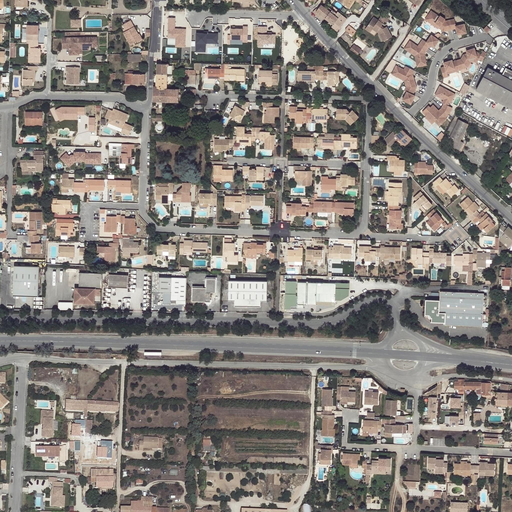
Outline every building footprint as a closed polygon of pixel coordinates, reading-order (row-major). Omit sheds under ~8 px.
[(17,0),(17,9),(30,9),(29,0),(17,0)] [(321,4),(316,10),(315,9),(313,12),(322,22),(325,18),(330,11),(324,7),(321,4)] [(426,19),(449,33),(452,27),(453,28),(457,22),(441,13),(441,14),(432,9),(426,19)] [(333,11),(331,10),(330,11),(325,18),(329,21),(333,24),(337,18),(332,13),(333,11)] [(337,31),(347,19),(337,11),(336,13),(333,11),(332,13),(337,18),(333,24),(332,26),(337,31)] [(382,14),(375,23),(371,20),(366,27),(370,30),(372,29),(376,32),(378,33),(382,41),(391,36),(386,26),(382,28),(380,26),(384,21),(386,23),(389,18),(382,14)] [(169,16),(169,45),(187,45),(187,27),(176,27),(176,16),(169,16)] [(123,32),(127,39),(130,37),(134,43),(143,38),(139,32),(138,33),(131,19),(123,24),(126,30),(123,32)] [(458,34),(468,32),(467,22),(456,24),(458,34)] [(30,43),(38,43),(38,39),(36,39),(36,33),(38,33),(39,24),(27,24),(27,39),(30,39),(30,43)] [(244,27),(231,27),(231,34),(228,34),(228,43),(232,43),(232,38),(244,38),(244,41),(249,41),(249,25),(244,25),(244,27)] [(259,47),(276,47),(276,32),(268,33),(268,25),(259,25),(259,47)] [(346,30),(353,35),(356,31),(349,25),(346,30)] [(207,51),(207,42),(219,42),(219,32),(196,32),(197,51),(207,51)] [(405,48),(416,55),(418,66),(428,65),(426,53),(430,46),(437,45),(441,38),(432,33),(428,41),(423,38),(419,44),(410,39),(405,48)] [(69,40),(62,40),(62,49),(69,49),(69,55),(79,55),(79,54),(79,47),(89,47),(97,47),(96,38),(69,38),(69,40)] [(357,46),(354,42),(353,42),(349,46),(352,50),(357,46)] [(38,47),(38,43),(30,43),(29,47),(31,47),(31,52),(29,52),(29,61),(40,61),(41,47),(38,47)] [(468,54),(444,61),(445,65),(441,66),(445,77),(450,75),(448,71),(487,60),(484,51),(478,52),(476,46),(467,49),(468,54)] [(157,63),(157,74),(167,74),(167,65),(168,65),(168,64),(167,63),(166,63),(166,64),(157,63)] [(224,64),(220,64),(220,68),(205,68),(205,74),(208,74),(208,78),(220,78),(220,77),(224,77),(224,64)] [(224,77),(224,80),(229,80),(229,78),(234,78),(236,78),(236,80),(245,80),(245,69),(229,69),(229,64),(224,64),(224,77)] [(397,64),(392,74),(408,80),(404,89),(407,91),(403,99),(412,103),(421,83),(413,79),(417,70),(406,65),(405,67),(397,64)] [(319,71),(319,65),(313,65),(313,71),(298,71),(298,80),(315,80),(315,79),(319,79),(319,71)] [(38,69),(38,66),(29,66),(29,69),(24,69),(24,84),(33,85),(33,82),(33,78),(36,78),(36,69),(38,69)] [(68,72),(68,84),(79,85),(79,75),(79,68),(66,67),(65,72),(66,72),(68,72)] [(476,90),(511,109),(511,70),(505,67),(501,74),(488,67),(476,90)] [(272,81),(272,84),(277,84),(277,74),(272,73),(272,71),(272,70),(260,70),(259,81),(266,81),(272,81)] [(339,71),(327,71),(327,79),(327,85),(335,85),(335,83),(338,82),(339,71)] [(125,74),(125,79),(125,84),(145,84),(144,74),(133,74),(125,74)] [(167,74),(157,74),(157,86),(158,86),(158,88),(166,88),(167,74)] [(190,83),(195,83),(195,79),(190,79),(190,74),(189,74),(186,74),(185,83),(190,83)] [(461,92),(466,94),(470,84),(465,82),(461,92)] [(451,106),(457,92),(440,84),(436,94),(445,99),(441,109),(428,103),(424,113),(427,114),(425,118),(443,126),(453,107),(451,106)] [(157,86),(154,86),(153,101),(166,101),(166,89),(158,89),(158,88),(158,86),(157,86)] [(168,89),(166,89),(166,101),(179,101),(180,89),(168,89)] [(249,102),(242,102),(242,109),(235,105),(229,115),(240,121),(245,111),(245,107),(248,107),(249,102)] [(279,114),(279,107),(273,107),(273,102),(263,102),(263,107),(267,107),(267,114),(264,113),(264,123),(275,123),(275,116),(279,116),(279,114)] [(303,120),(306,121),(306,119),(306,112),(306,109),(299,109),(299,111),(297,111),(297,109),(297,107),(289,107),(289,118),(296,118),(296,120),(303,120)] [(346,115),(346,118),(351,124),(359,117),(352,110),(349,112),(347,109),(336,108),(337,118),(342,118),(342,115),(346,115)] [(327,116),(328,109),(312,109),(312,112),(312,119),(318,119),(327,119),(327,116)] [(31,122),(42,122),(42,110),(25,110),(25,121),(31,121),(31,122)] [(92,121),(100,121),(100,116),(79,116),(79,111),(60,110),(60,114),(53,114),(53,120),(51,120),(51,128),(67,128),(78,128),(92,129),(92,121)] [(110,120),(109,123),(124,128),(122,132),(130,135),(134,126),(126,123),(129,115),(120,111),(119,113),(113,111),(109,110),(106,118),(110,120)] [(468,124),(456,118),(447,135),(449,136),(446,140),(448,141),(447,143),(459,150),(462,143),(459,141),(468,124)] [(511,127),(506,125),(503,132),(511,136),(511,133),(511,127)] [(255,127),(251,127),(251,134),(244,133),(244,127),(236,126),(236,142),(241,143),(248,144),(248,145),(252,145),(252,140),(252,136),(255,136),(255,127)] [(260,131),(260,127),(255,127),(255,136),(255,138),(259,138),(265,138),(265,141),(264,149),(272,149),(273,149),(273,145),(274,135),(269,134),(270,132),(260,131)] [(412,138),(401,128),(396,134),(394,132),(385,140),(387,142),(391,146),(397,141),(401,144),(403,143),(405,145),(412,138)] [(333,149),(337,149),(338,139),(334,139),(334,136),(334,133),(327,133),(326,132),(325,136),(319,136),(318,146),(324,146),(327,144),(333,145),(333,149)] [(350,137),(351,133),(341,133),(341,136),(341,139),(338,139),(337,149),(342,149),(342,145),(348,146),(350,147),(356,148),(357,138),(350,137)] [(301,147),(313,148),(314,137),(293,136),(293,147),(301,147)] [(229,147),(232,147),(233,139),(214,139),(214,150),(223,150),(229,150),(229,147)] [(134,151),(134,147),(122,147),(121,160),(120,160),(120,166),(132,167),(132,163),(132,162),(131,162),(132,151),(134,151)] [(30,169),(30,170),(42,171),(43,154),(40,154),(40,150),(33,150),(33,159),(31,159),(30,161),(28,161),(27,159),(20,159),(20,164),(22,164),(21,170),(27,170),(27,169),(30,169)] [(395,155),(387,155),(387,159),(390,160),(390,171),(394,171),(404,171),(404,160),(399,159),(395,159),(395,155)] [(85,156),(75,156),(75,159),(71,159),(70,160),(66,156),(61,162),(67,169),(72,163),(73,165),(85,165),(85,157),(85,156)] [(101,157),(85,157),(85,165),(85,167),(101,167),(101,157)] [(418,173),(432,174),(432,165),(425,164),(426,162),(418,161),(418,163),(415,163),(414,172),(418,172),(418,173)] [(223,165),(214,165),(214,177),(221,177),(221,180),(233,180),(233,170),(222,170),(223,165)] [(243,166),(243,174),(242,180),(245,180),(245,175),(249,175),(249,180),(256,180),(256,177),(260,177),(264,177),(264,167),(257,167),(257,169),(255,169),(255,168),(250,168),(250,166),(248,166),(243,166)] [(305,171),(305,166),(303,166),(293,166),(293,170),(295,170),(295,178),(303,178),(303,181),(302,186),(311,186),(312,171),(305,171)] [(336,178),(336,186),(340,186),(348,186),(348,184),(355,185),(355,174),(340,174),(340,175),(340,178),(336,178)] [(62,177),(62,182),(62,192),(69,192),(74,192),(74,195),(85,196),(86,192),(86,186),(86,183),(83,183),(83,186),(74,186),(75,183),(69,183),(69,177),(62,177)] [(439,177),(432,183),(435,186),(437,184),(444,192),(446,191),(451,196),(458,190),(453,184),(452,186),(445,178),(442,180),(439,177)] [(331,189),(336,189),(336,186),(336,178),(328,178),(322,178),(321,189),(331,189)] [(389,199),(388,205),(398,205),(398,195),(401,195),(402,181),(389,181),(389,190),(392,190),(391,194),(389,194),(389,199)] [(104,184),(86,183),(86,186),(86,192),(88,192),(88,193),(96,193),(104,194),(104,184)] [(173,183),(155,183),(155,199),(160,199),(165,204),(168,204),(168,201),(168,194),(173,194),(173,185),(173,183)] [(191,189),(191,183),(182,183),(182,187),(176,192),(176,194),(173,194),(172,201),(172,202),(176,202),(176,200),(181,200),(181,202),(191,202),(191,195),(189,195),(189,188),(191,189)] [(108,184),(108,191),(112,191),(112,189),(116,189),(116,194),(121,195),(121,196),(131,196),(131,184),(108,184)] [(437,184),(435,186),(442,194),(444,192),(437,184)] [(200,192),(200,202),(209,202),(212,202),(212,204),(217,204),(217,193),(217,190),(213,190),(213,193),(200,192)] [(416,202),(420,207),(424,211),(432,205),(420,192),(414,197),(416,201),(416,202)] [(246,195),(246,198),(245,209),(250,209),(250,206),(255,206),(263,206),(264,206),(264,196),(250,195),(246,195)] [(245,209),(246,198),(242,198),(242,196),(225,196),(224,207),(233,207),(233,205),(236,205),(236,207),(235,211),(241,211),(241,208),(245,209)] [(468,217),(471,221),(472,220),(479,214),(476,210),(479,208),(473,201),(472,202),(467,197),(458,204),(464,210),(465,209),(470,215),(468,217)] [(314,212),(317,212),(332,212),(332,211),(332,202),(314,201),(314,203),(314,212)] [(296,213),(301,213),(306,213),(306,212),(306,206),(301,206),(302,203),(286,202),(286,211),(292,212),(296,212),(296,213)] [(336,202),(335,212),(343,212),(349,218),(354,214),(354,202),(336,202)] [(64,210),(67,211),(71,211),(71,203),(54,203),(53,214),(58,214),(60,217),(64,217),(64,210)] [(399,209),(399,205),(398,205),(388,205),(388,209),(390,209),(390,214),(392,214),(392,217),(401,217),(401,209),(399,209)] [(442,218),(433,209),(426,215),(429,218),(430,217),(431,218),(433,220),(428,225),(434,231),(440,226),(439,225),(437,222),(441,219),(442,218)] [(42,211),(30,211),(30,228),(37,228),(42,228),(42,211)] [(482,216),(480,213),(479,214),(472,220),(475,223),(478,220),(480,222),(485,227),(483,228),(487,232),(493,226),(490,223),(492,220),(485,213),(482,216)] [(122,218),(122,216),(117,216),(117,218),(108,218),(108,225),(107,233),(117,234),(117,223),(122,224),(122,218)] [(401,223),(401,217),(392,217),(390,217),(390,223),(395,223),(395,228),(403,228),(403,223),(401,223)] [(122,224),(122,226),(125,226),(125,236),(135,237),(136,228),(136,221),(126,220),(126,218),(122,218),(122,224)] [(61,237),(69,238),(75,238),(75,233),(73,233),(73,231),(74,231),(74,225),(57,225),(57,237),(61,237)] [(511,228),(509,226),(506,229),(504,231),(500,229),(501,235),(500,238),(509,246),(511,244),(511,228)] [(36,231),(29,231),(28,231),(28,236),(29,236),(29,244),(31,244),(31,249),(31,254),(40,254),(41,245),(39,245),(39,237),(36,236),(36,231)] [(131,244),(131,240),(124,240),(124,244),(124,254),(132,254),(140,254),(140,244),(131,244)] [(184,243),(180,243),(179,254),(184,255),(184,252),(184,250),(192,250),(192,252),(207,252),(208,242),(193,242),(193,240),(184,240),(184,241),(184,243)] [(251,244),(243,243),(243,254),(248,254),(248,253),(257,253),(257,252),(260,252),(260,253),(265,254),(266,242),(251,242),(251,244)] [(228,261),(239,261),(239,255),(235,254),(235,243),(225,243),(224,256),(228,256),(228,261)] [(168,254),(175,254),(176,244),(171,244),(169,244),(157,244),(157,254),(168,254)] [(116,249),(119,249),(119,245),(112,245),(112,248),(110,248),(99,248),(98,254),(105,254),(107,255),(107,262),(115,263),(116,249)] [(334,248),(329,248),(329,258),(334,258),(334,256),(341,256),(341,259),(351,259),(352,248),(344,248),(342,248),(342,246),(334,245),(334,248)] [(380,256),(381,247),(376,247),(376,250),(372,250),(372,247),(372,246),(360,246),(360,256),(365,256),(364,260),(372,261),(373,259),(376,259),(376,256),(380,256)] [(380,258),(380,261),(385,261),(386,258),(389,258),(391,257),(395,257),(397,258),(401,258),(401,247),(393,247),(393,248),(390,248),(390,247),(381,246),(381,247),(380,256),(380,258)] [(66,258),(76,258),(76,248),(61,247),(60,258),(66,258)] [(302,261),(303,247),(299,247),(299,249),(288,249),(287,261),(295,261),(302,261)] [(429,257),(429,252),(425,252),(425,256),(422,256),(422,252),(422,248),(412,247),(411,259),(416,259),(416,262),(428,263),(429,257)] [(433,248),(429,248),(429,252),(429,257),(433,257),(433,262),(446,262),(446,265),(451,265),(451,255),(447,255),(447,252),(433,252),(433,248)] [(322,261),(323,261),(323,250),(318,250),(314,250),(307,250),(306,260),(312,260),(322,261)] [(477,250),(473,250),(472,254),(472,258),(472,259),(472,267),(476,267),(485,268),(486,260),(491,260),(491,252),(486,252),(486,253),(477,252),(477,250)] [(472,259),(472,258),(469,258),(469,256),(462,255),(455,255),(455,266),(463,266),(468,266),(468,268),(472,268),(472,267),(472,259)] [(15,295),(39,296),(40,266),(15,265),(15,295)] [(502,271),(502,284),(511,284),(511,267),(505,267),(505,271),(502,271)] [(95,288),(102,288),(103,272),(80,271),(78,298),(83,298),(88,298),(89,298),(94,299),(95,288)] [(109,286),(128,288),(129,275),(110,273),(109,286)] [(186,300),(186,277),(158,277),(158,292),(163,292),(163,303),(177,304),(177,300),(186,300)] [(210,292),(211,279),(206,279),(206,287),(192,287),(192,300),(210,301),(210,292)] [(235,305),(250,306),(251,280),(229,279),(229,299),(235,300),(235,305)] [(251,280),(250,306),(261,306),(261,300),(267,301),(268,280),(251,280)] [(296,304),(297,294),(295,294),(296,281),(285,280),(284,307),(303,307),(303,304),(296,304)] [(316,298),(334,299),(335,282),(297,281),(297,294),(296,304),(303,304),(303,301),(315,302),(315,301),(316,298)] [(334,299),(334,302),(349,293),(349,282),(335,282),(334,299)] [(440,314),(483,315),(484,293),(440,293),(440,301),(440,314)] [(483,327),(483,315),(440,314),(440,301),(426,301),(425,316),(432,316),(432,323),(446,324),(446,326),(483,327)] [(477,389),(476,393),(482,393),(491,393),(491,382),(482,382),(474,381),(474,389),(477,389)] [(356,394),(350,394),(342,393),(342,388),(338,388),(337,401),(342,401),(341,404),(348,404),(356,404),(356,394)] [(323,408),(331,408),(332,400),(333,392),(323,391),(323,408)] [(508,404),(508,392),(498,391),(498,403),(508,404)] [(0,407),(2,409),(8,402),(0,393),(0,407)] [(374,405),(379,405),(379,394),(374,393),(369,393),(366,393),(365,404),(374,404),(374,405)] [(452,406),(462,406),(462,401),(464,401),(465,394),(457,394),(457,396),(452,396),(452,406)] [(87,409),(87,402),(65,401),(65,409),(84,410),(87,410),(87,409)] [(396,421),(406,421),(407,417),(401,417),(397,417),(397,412),(398,402),(387,401),(387,417),(396,417),(396,421)] [(87,409),(87,410),(118,411),(118,404),(87,402),(87,409)] [(435,405),(426,403),(425,406),(424,409),(433,411),(435,405)] [(54,411),(42,411),(42,413),(45,414),(44,419),(44,429),(46,429),(46,436),(54,437),(54,429),(53,429),(54,411)] [(450,414),(450,424),(460,424),(461,415),(450,414)] [(335,428),(335,417),(332,417),(325,417),(322,417),(322,418),(322,420),(323,420),(323,432),(322,432),(322,438),(333,438),(333,431),(333,428),(335,428)] [(87,423),(86,434),(93,434),(94,422),(87,421),(87,423)] [(383,423),(364,422),(363,433),(370,433),(374,433),(374,435),(378,435),(378,431),(382,431),(383,423)] [(393,434),(400,434),(400,431),(386,430),(386,438),(393,438),(393,434)] [(485,433),(485,443),(503,443),(503,433),(485,433)] [(203,447),(211,447),(211,438),(204,437),(203,447)] [(144,449),(158,450),(158,439),(144,439),(143,443),(139,443),(139,452),(144,452),(144,449)] [(59,447),(37,446),(37,455),(49,455),(49,457),(60,457),(60,462),(67,462),(67,446),(59,446),(59,447)] [(334,452),(334,448),(324,447),(318,447),(316,447),(316,451),(322,451),(322,458),(319,457),(319,463),(322,463),(322,466),(332,467),(332,462),(332,455),(332,452),(334,452)] [(92,463),(110,463),(110,448),(92,448),(92,463)] [(343,456),(343,462),(358,464),(358,461),(360,461),(360,456),(343,456)] [(445,473),(447,473),(447,464),(443,463),(443,460),(438,460),(438,462),(435,462),(435,460),(435,458),(428,458),(428,468),(435,469),(435,471),(443,471),(442,473),(445,473)] [(372,464),(372,466),(391,469),(391,460),(379,460),(379,463),(379,464),(372,464)] [(480,466),(478,466),(478,473),(479,473),(479,472),(485,472),(485,476),(494,476),(494,464),(485,464),(486,462),(480,462),(480,466)] [(470,466),(470,464),(466,464),(466,465),(460,464),(454,464),(453,475),(470,476),(470,473),(474,473),(474,466),(470,466)] [(372,467),(367,467),(367,470),(367,477),(370,477),(372,477),(372,475),(372,470),(376,470),(376,472),(381,472),(391,472),(391,469),(372,466),(372,467)] [(102,489),(114,489),(114,471),(92,471),(92,478),(88,478),(88,485),(92,485),(92,483),(92,479),(97,479),(97,483),(97,489),(102,489)] [(55,479),(47,478),(46,483),(50,483),(50,489),(52,489),(51,503),(53,503),(53,507),(61,508),(62,497),(59,497),(60,484),(54,483),(55,479)] [(143,509),(153,509),(153,498),(141,498),(141,503),(143,503),(143,509)] [(452,501),(451,511),(468,511),(469,501),(452,501)] [(131,503),(131,508),(131,511),(152,511),(153,509),(143,509),(143,503),(141,503),(131,503)]
